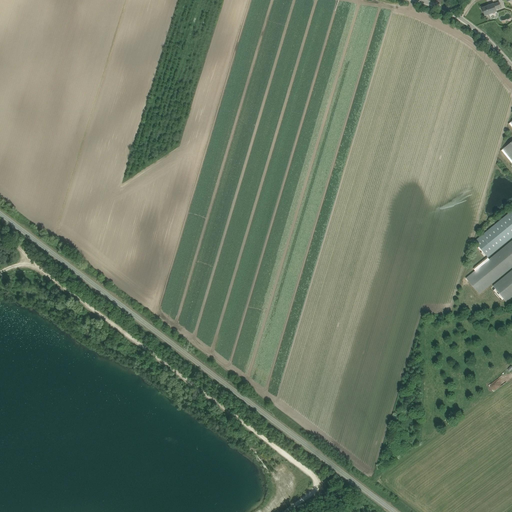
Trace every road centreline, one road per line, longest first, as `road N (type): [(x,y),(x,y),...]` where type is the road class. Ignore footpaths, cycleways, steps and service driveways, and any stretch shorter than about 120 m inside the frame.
road 1 (track): [(0,233),(313,475),(316,489),(286,511)]
road 2 (unclassified): [(511,66),(466,21),(415,0)]
